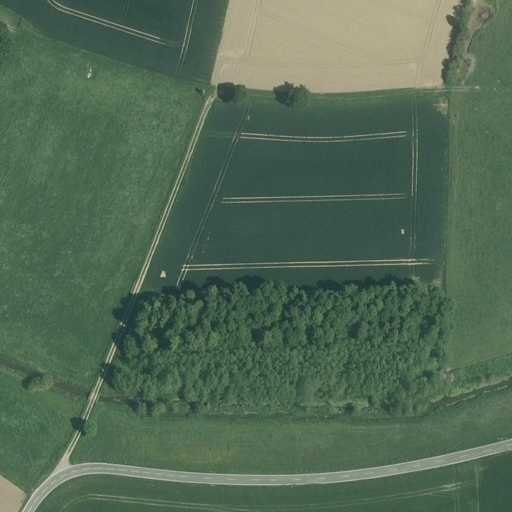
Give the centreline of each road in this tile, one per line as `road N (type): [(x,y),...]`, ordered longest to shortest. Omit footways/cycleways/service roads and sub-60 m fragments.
road 1 (tertiary): [(28,511),(56,479),(92,468),(304,480),(511,444)]
road 2 (track): [(154,249),(211,94),(447,88)]
road 3 (track): [(154,249),(56,479)]
